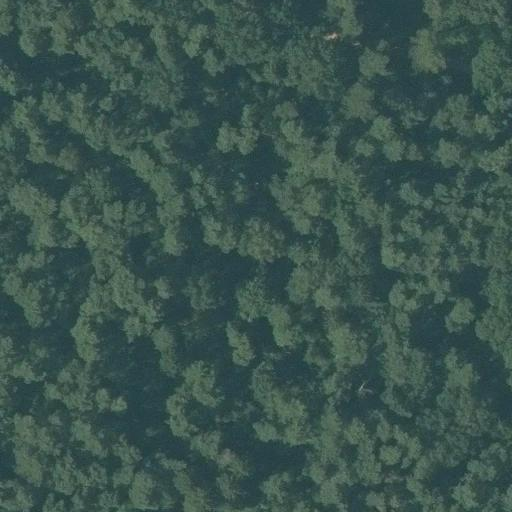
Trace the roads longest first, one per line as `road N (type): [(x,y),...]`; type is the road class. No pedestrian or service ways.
road 1 (track): [(177,0),(511,78)]
road 2 (track): [(0,147),(65,0)]
